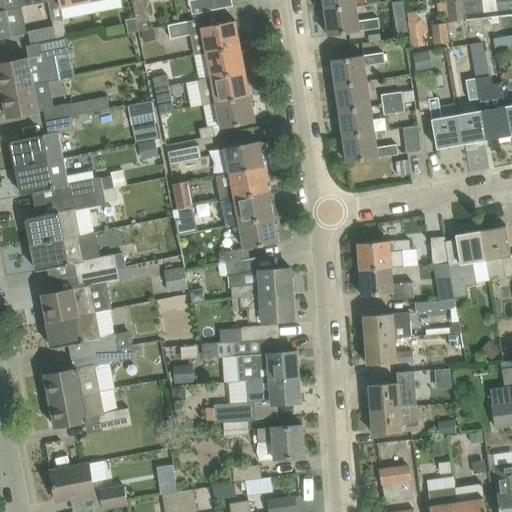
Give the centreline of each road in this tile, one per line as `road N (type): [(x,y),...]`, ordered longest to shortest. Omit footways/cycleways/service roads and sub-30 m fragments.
road 1 (residential): [(319,212),(344,511)]
road 2 (residential): [(288,0),(319,212)]
road 3 (residential): [(319,212),(511,183)]
